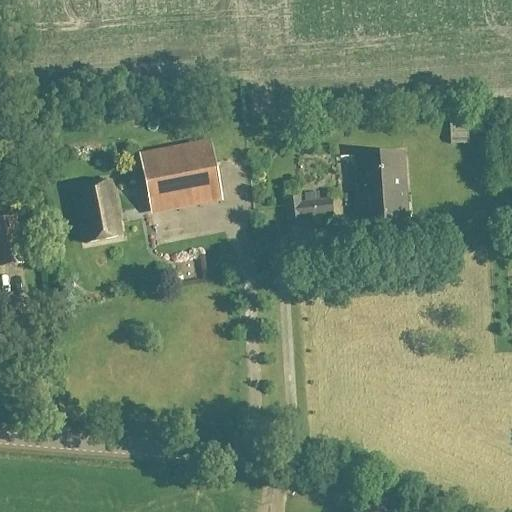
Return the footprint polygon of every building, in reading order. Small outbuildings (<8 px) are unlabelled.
[(209,144),(138,158),(148,209),(219,195),(209,144)] [(357,230),(408,227),(403,154),(353,158),(355,180),(354,181),(357,230)] [(85,244),(121,237),(110,182),(74,189),(85,244)] [(331,216),(329,203),(299,207),(298,201),(284,202),(287,225),(311,221),(310,219),(331,216)] [(496,233),(511,230),(511,213),(495,215),(496,233)] [(13,219),(0,221),(0,270),(22,267),(13,219)]
